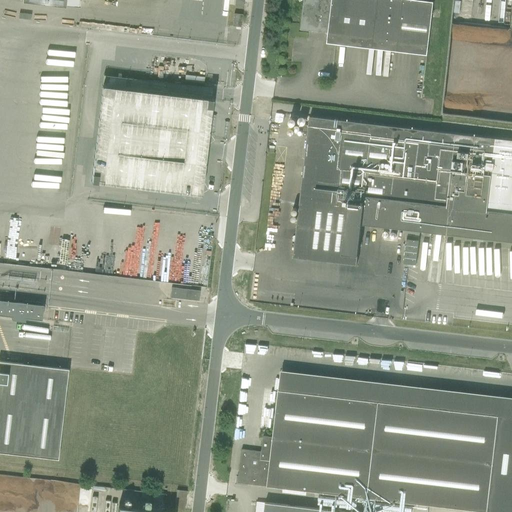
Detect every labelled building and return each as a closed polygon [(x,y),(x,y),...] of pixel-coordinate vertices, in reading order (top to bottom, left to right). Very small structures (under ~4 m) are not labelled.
[(433,2),(413,0),(304,0),(300,30),(328,33),(327,36),(428,47),(433,2)] [(241,27),(242,14),(234,13),(232,26),(241,27)] [(209,193),(216,109),(211,108),(212,98),(107,89),(100,178),(101,178),(100,184),(209,193)] [(307,136),(293,258),(357,265),(361,224),(419,231),(421,231),(474,237),(474,239),(475,239),(483,239),(483,241),(484,238),(511,241),(511,140),(310,117),(308,129),(304,128),(303,136),(307,136)] [(406,239),(404,263),(416,265),(420,231),(415,231),(414,240),(406,239)] [(178,288),(171,287),(170,298),(177,298),(178,288)] [(200,291),(186,289),(185,299),(198,301),(200,291)] [(0,315),(12,317),(11,319),(11,320),(24,321),(25,321),(24,321),(24,318),(41,320),(43,305),(41,303),(25,301),(23,302),(23,304),(17,303),(17,302),(16,302),(15,300),(0,297),(0,315)] [(0,361),(0,452),(57,460),(68,369),(0,361)] [(487,511),(498,416),(278,390),(273,437),(263,436),(261,453),(255,452),(255,451),(241,449),(237,483),(487,511)] [(184,510),(185,498),(186,491),(176,490),(174,509),(184,510)] [(346,511),(265,503),(263,511),(346,511)]
